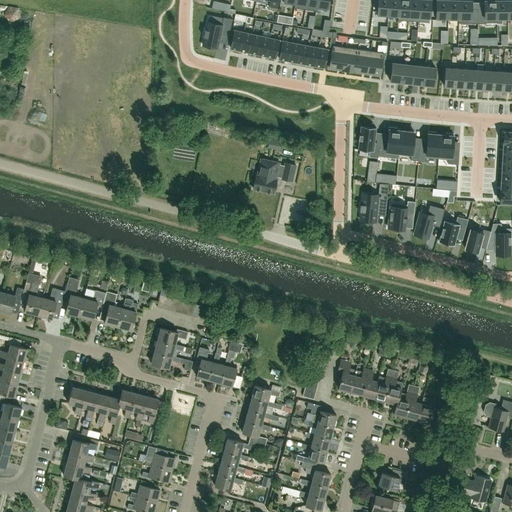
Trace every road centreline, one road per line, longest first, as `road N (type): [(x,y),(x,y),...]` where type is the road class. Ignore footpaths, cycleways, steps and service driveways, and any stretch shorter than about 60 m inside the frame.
road 1 (unclassified): [(238,226),(0,162)]
road 2 (residential): [(185,511),(214,397),(132,372),(128,364)]
road 3 (residential): [(337,102),(197,62),(183,37),(186,0)]
road 4 (residential): [(511,300),(336,254)]
road 5 (residential): [(338,235),(511,278)]
road 6 (residential): [(337,102),(511,119)]
road 7 (residential): [(511,458),(473,447),(462,460),(433,453),(423,460),(361,444)]
road 8 (residential): [(24,484),(61,342)]
road 9 (residential): [(338,235),(337,102)]
road 10 (residential): [(361,444),(368,414),(322,403),(335,353)]
